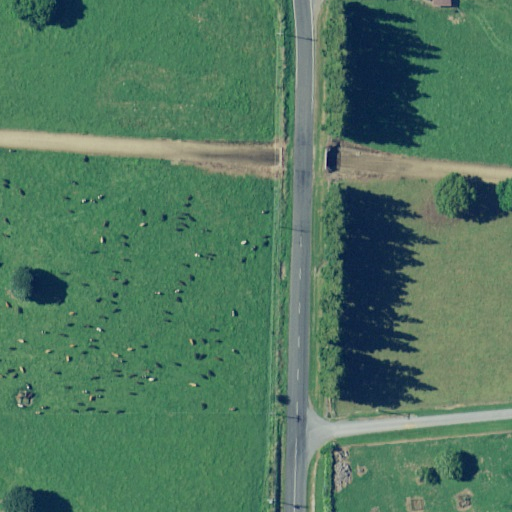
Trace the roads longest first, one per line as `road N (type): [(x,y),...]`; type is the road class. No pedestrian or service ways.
road 1 (unclassified): [(300,0),(305,74),(293,511)]
road 2 (track): [(295,435),(511,417)]
